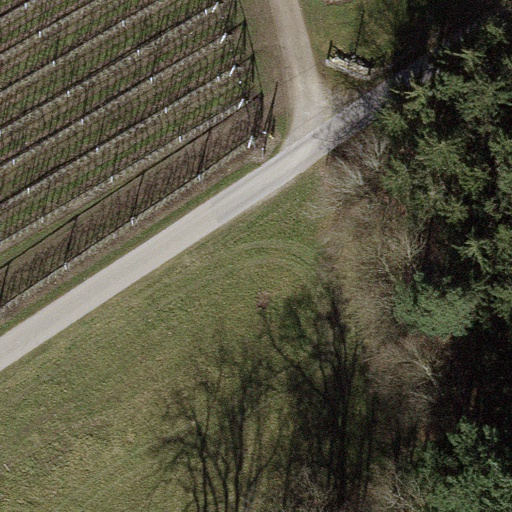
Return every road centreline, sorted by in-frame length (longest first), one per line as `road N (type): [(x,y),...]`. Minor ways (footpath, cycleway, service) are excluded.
road 1 (track): [(511,35),(0,360)]
road 2 (track): [(290,0),(328,150)]
